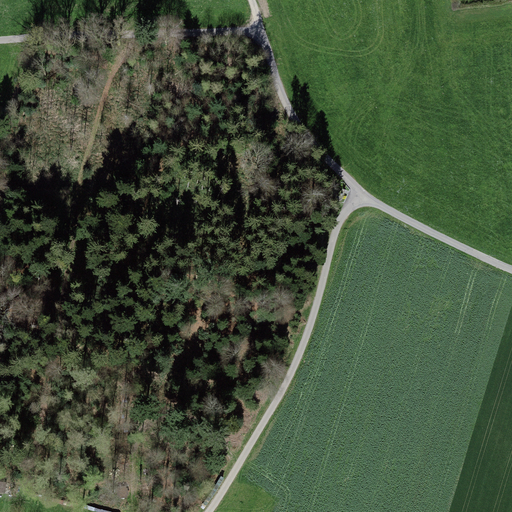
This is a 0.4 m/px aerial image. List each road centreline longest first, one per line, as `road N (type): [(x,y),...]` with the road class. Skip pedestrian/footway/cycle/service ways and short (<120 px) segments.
road 1 (track): [(360,195),(338,221),(308,327),(276,401),(208,511)]
road 2 (track): [(262,30),(0,40)]
road 3 (track): [(360,195),(288,110),(262,30)]
road 4 (track): [(511,268),(360,195)]
